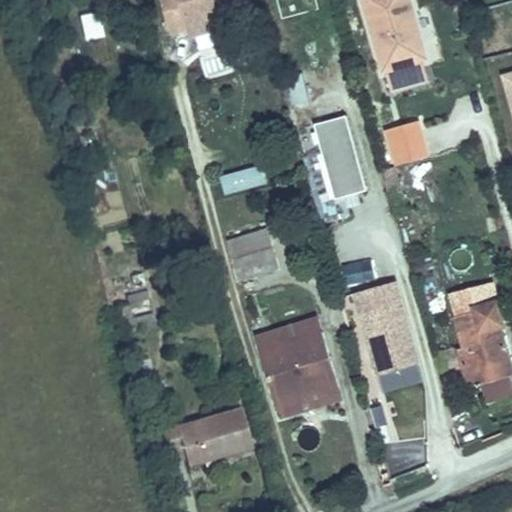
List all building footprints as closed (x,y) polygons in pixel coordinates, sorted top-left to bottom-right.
[(180,0),(187,36),(247,25),(242,0),(180,0)] [(416,0),(366,0),(385,65),(390,64),(427,53),(432,51),(416,0)] [(98,11),(78,15),(83,41),(103,37),(98,11)] [(395,82),(432,71),(427,53),(390,64),(395,82)] [(511,126),(511,68),(500,71),(511,126)] [(353,118),(317,122),(327,199),(363,195),(353,118)] [(394,168),(432,157),(421,118),(383,130),(394,168)] [(261,166),(219,176),(223,194),(265,185),(261,166)] [(220,240),(233,284),(280,271),(267,227),(220,240)] [(345,284),(375,282),(374,261),(344,263),(345,284)] [(157,297),(145,298),(145,274),(128,274),(129,302),(135,302),(136,327),(157,327),(157,297)] [(400,285),(360,297),(384,378),(423,365),(400,285)] [(465,349),(454,351),(461,380),(472,377),(476,389),(511,377),(511,369),(507,353),(497,355),(493,342),(506,339),(496,302),(473,309),(476,317),(459,323),(465,349)] [(263,342),(268,358),(330,337),(325,321),(263,342)] [(330,337),(268,358),(284,415),(320,404),(319,397),(345,389),(330,337)] [(320,404),(284,415),(287,424),(349,404),(345,389),(319,397),(320,404)] [(184,422),(166,428),(180,468),(194,465),(197,474),(254,455),(241,414),(188,431),(184,422)]
